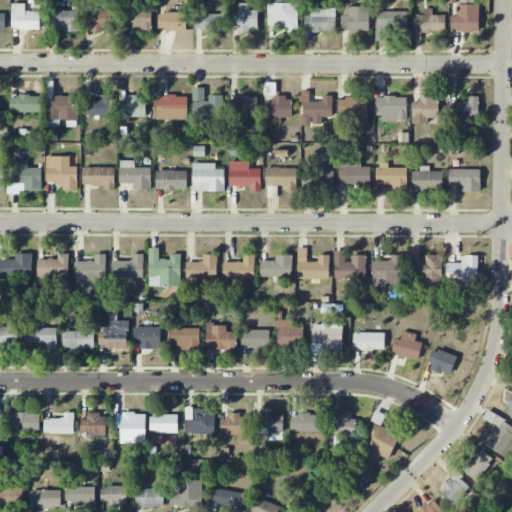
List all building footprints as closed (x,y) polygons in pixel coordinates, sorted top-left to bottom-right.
[(479,31),(479,2),(457,2),(458,16),(451,16),(451,32),(479,31)] [(40,12),(25,11),(25,3),(12,3),(12,30),(40,30),(40,12)] [(257,11),(250,11),(250,3),(238,4),(238,13),(233,13),(233,31),(258,31),(257,11)] [(267,4),(268,27),(288,26),(288,33),(298,32),(297,3),(267,4)] [(369,31),(369,7),(347,6),(347,15),(341,15),(341,31),(369,31)] [(336,9),(311,8),(311,17),(304,17),(304,31),(335,32),(336,9)] [(446,32),(445,15),(432,15),(432,8),(424,9),(424,16),(414,16),(415,40),(421,40),(421,33),(446,32)] [(47,10),(48,25),(64,25),(64,32),(79,32),(78,9),(47,10)] [(87,10),(88,32),(104,32),(104,28),(112,28),(111,10),(87,10)] [(151,10),(119,11),(119,27),(141,27),(141,32),(152,32),(151,10)] [(407,11),(376,12),(377,41),(389,41),(389,32),(408,32),(407,11)] [(187,31),(187,13),(158,12),(158,30),(187,31)] [(195,30),(223,31),(224,14),(196,14),(195,30)] [(192,116),(223,116),(223,95),(206,95),(206,88),(193,88),(192,116)] [(332,118),(333,96),(322,95),(322,102),(310,102),(310,92),(302,91),(301,125),(322,125),(322,118),(332,118)] [(113,115),(113,95),(103,95),(103,101),(84,101),(83,115),(113,115)] [(10,112),(41,113),(41,96),(10,96),(10,112)] [(46,97),(47,120),(50,120),(50,127),(60,127),(60,121),(78,120),(77,96),(46,97)] [(157,120),(187,119),(187,96),(156,96),(157,120)] [(375,97),(376,115),(383,115),(383,121),(407,121),(407,96),(375,97)] [(146,117),(146,97),(127,97),(127,101),(120,101),(120,117),(146,117)] [(257,115),(257,97),(232,97),(232,115),(257,115)] [(292,118),(292,97),(274,97),(274,101),(266,101),(266,121),(281,121),(281,117),(292,118)] [(337,98),(338,123),(367,122),(366,97),(337,98)] [(412,124),(431,124),(431,118),(438,118),(439,97),(420,97),(420,102),(412,102),(412,124)] [(478,97),(468,97),(468,102),(450,103),(450,118),(479,118),(478,97)] [(70,157),(47,156),(46,183),(63,183),(63,190),(77,190),(77,167),(70,167),(70,157)] [(361,159),(339,159),(339,186),(370,186),(371,167),(361,167),(361,159)] [(42,168),(28,168),(28,160),(9,160),(9,194),(19,194),(19,190),(41,191),(42,168)] [(119,184),(133,183),(134,190),(151,190),(151,168),(135,168),(135,161),(119,161),(119,184)] [(249,161),(229,162),(229,187),(250,186),(250,192),(261,191),(261,168),(249,168),(249,161)] [(225,169),(215,169),(215,163),(193,164),(193,192),(225,191),(225,169)] [(407,168),(388,168),(388,163),(377,164),(377,187),(407,186),(407,168)] [(334,171),(326,171),(326,164),(318,164),(318,175),(311,175),(311,186),(333,186),(334,171)] [(442,171),(430,171),(430,166),(420,166),(420,171),(412,171),(412,191),(442,191),(442,171)] [(115,168),(83,167),(83,185),(105,186),(105,190),(115,190),(115,168)] [(296,168),(266,168),(266,185),(285,186),(284,191),(296,192),(296,168)] [(481,170),(449,169),(449,186),(462,186),(462,192),(480,192),(481,170)] [(187,190),(187,171),(157,170),(156,190),(187,190)] [(180,287),(181,254),(170,254),(170,259),(159,259),(159,248),(149,248),(149,286),(180,287)] [(334,251),(335,279),(366,278),(366,255),(352,256),(352,262),(345,262),(345,251),(334,251)] [(32,253),(15,254),(15,260),(0,259),(0,264),(0,278),(32,278),(32,253)] [(68,277),(69,254),(58,254),(58,259),(38,259),(37,277),(68,277)] [(143,254),(132,254),(132,261),(112,261),(112,279),(144,278),(143,254)] [(187,262),(187,278),(217,279),(217,255),(203,254),(203,262),(187,262)] [(106,255),(95,255),(94,262),(75,261),(75,287),(105,288),(106,255)] [(255,280),(255,255),(243,255),(243,262),(224,262),(223,279),(255,280)] [(293,255),(275,255),(275,261),(261,261),(260,277),(292,277),(293,255)] [(330,279),(329,255),(318,255),(318,262),(297,262),(297,279),(330,279)] [(371,287),(402,286),(401,255),(391,256),(391,261),(371,261),(371,287)] [(442,255),(425,255),(425,262),(417,262),(417,278),(422,278),(422,289),(442,289),(442,255)] [(463,263),(445,263),(446,290),(478,290),(477,255),(463,256),(463,263)] [(98,332),(98,348),(128,348),(127,320),(105,321),(105,332),(98,332)] [(292,328),(292,320),(276,320),(277,346),(302,345),(302,327),(292,328)] [(227,325),(206,324),(206,348),(236,349),(237,332),(226,332),(227,325)] [(343,325),(313,324),(312,343),(321,344),(321,349),(342,350),(343,325)] [(17,326),(0,325),(0,347),(17,347),(17,326)] [(140,349),(160,349),(160,327),(134,328),(134,342),(140,342),(140,349)] [(57,328),(28,328),(28,343),(46,343),(46,350),(57,350),(57,328)] [(199,329),(171,328),(170,344),(176,344),(175,349),(199,350),(199,329)] [(241,347),(270,347),(270,329),(242,329),(241,347)] [(94,332),(63,331),(63,348),(94,349),(94,332)] [(422,343),(415,341),(416,334),(402,332),(401,340),(394,339),(391,354),(419,359),(422,343)] [(384,333),(353,333),(353,350),(384,350),(384,333)] [(451,375),(457,357),(432,348),(426,366),(451,375)] [(178,433),(178,415),(166,414),(166,409),(157,409),(157,417),(150,417),(150,432),(178,433)] [(215,434),(215,410),(185,409),(185,433),(215,434)] [(508,460),(511,453),(511,425),(487,411),(482,418),(494,425),(483,445),(508,460)] [(74,412),(64,413),(64,419),(44,419),(44,434),(74,433),(74,412)] [(107,413),(87,412),(87,419),(80,419),(80,432),(88,432),(88,438),(106,439),(107,413)] [(381,426),(385,415),(377,412),(366,436),(372,439),(364,457),(377,463),(380,456),(389,460),(400,435),(381,426)] [(39,413),(9,414),(9,430),(39,430),(39,413)] [(146,414),(115,414),(115,429),(120,429),(120,444),(146,443),(146,414)] [(323,432),(323,414),(291,414),(291,431),(323,432)] [(247,435),(247,416),(220,415),(220,435),(247,435)] [(355,438),(356,416),(338,415),(337,426),(333,426),(333,436),(355,438)] [(463,468),(475,480),(494,461),(482,449),(463,468)] [(437,492),(452,507),(472,488),(456,473),(437,492)] [(202,481),(178,480),(178,492),(172,492),(172,501),(202,502),(202,481)] [(127,487),(101,486),(101,504),(127,505),(127,487)] [(22,488),(0,487),(0,505),(21,506),(22,488)] [(95,487),(66,487),(66,503),(95,503),(95,487)] [(165,490),(136,489),(136,506),(165,507),(165,490)] [(226,511),(228,511),(241,511),(244,492),(215,489),(213,503),(227,505),(226,511)] [(30,491),(30,508),(61,507),(61,490),(30,491)] [(277,511),(280,507),(256,497),(249,511),(277,511)] [(444,511),(445,511),(432,500),(419,511),(444,511)]
